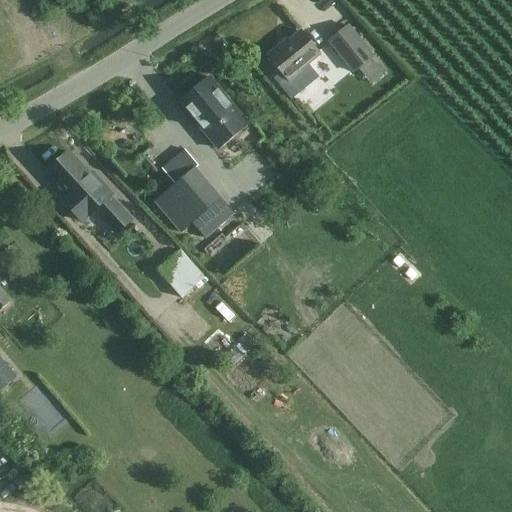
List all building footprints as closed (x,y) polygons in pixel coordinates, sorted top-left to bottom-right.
[(374,57),(349,25),(328,42),(353,73),(374,57)] [(288,40),(269,56),(282,72),(274,79),(291,99),(318,78),(308,65),(321,55),(302,32),(290,42),(288,40)] [(219,149),(248,126),(209,77),(180,101),(219,149)] [(175,185),(155,202),(181,233),(192,224),(205,238),(218,227),(206,213),(221,199),(207,183),(197,191),(186,176),(198,166),(185,150),(162,169),(175,185)] [(90,176),(69,152),(47,172),(69,195),(63,201),(83,222),(96,210),(117,234),(131,221),(110,197),(112,195),(93,174),(90,176)] [(181,250),(157,270),(181,299),(205,279),(181,250)] [(0,286),(0,311),(13,301),(0,286)] [(0,395),(19,378),(0,355),(0,395)]
